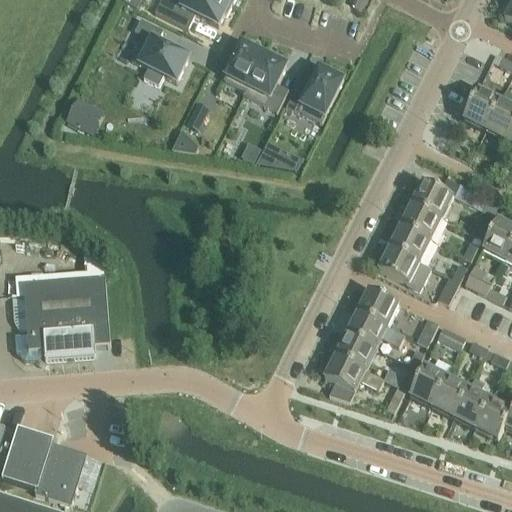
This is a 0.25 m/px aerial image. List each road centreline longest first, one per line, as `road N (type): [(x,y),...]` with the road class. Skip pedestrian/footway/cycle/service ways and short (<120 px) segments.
road 1 (residential): [(261,422),(407,141)]
road 2 (unclassified): [(0,392),(188,380),(261,422)]
road 3 (residential): [(261,422),(511,508)]
road 4 (residential): [(407,141),(459,26)]
